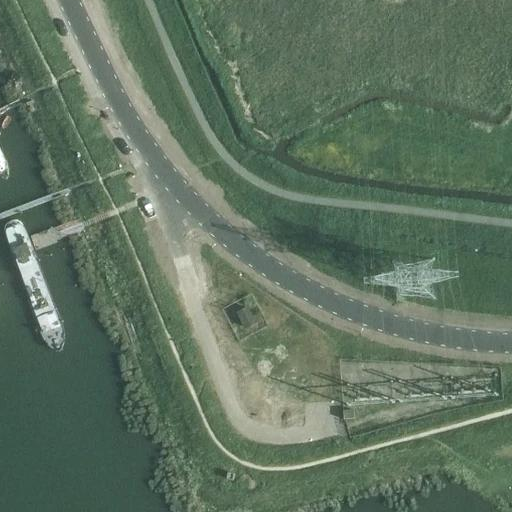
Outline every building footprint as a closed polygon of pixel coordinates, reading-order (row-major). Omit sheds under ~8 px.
[(0,168),(4,180),(5,181),(7,182),(9,182),(10,182),(12,181),(12,179),(13,178),(13,176),(2,147),(1,146),(0,145),(0,168)] [(8,232),(8,233),(39,311),(41,313),(42,316),(44,318),(46,319),(48,321),(50,323),(53,324),(55,325),(57,323),(58,321),(58,319),(59,316),(59,314),(59,312),(59,309),(58,307),(58,305),(24,226),(23,225),(22,224),(21,223),(20,222),(18,221),(17,221),(15,221),(13,222),(12,222),(11,223),(10,224),(9,226),(8,227),(8,228),(8,230),(8,232)] [(0,348),(1,349),(3,350),(5,351),(6,351),(8,351),(10,350),(12,349),(14,348),(15,347),(16,346),(17,344),(18,342),(18,340),(19,339),(18,337),(18,335),(17,333),(0,282),(0,348)] [(256,323),(249,309),(239,314),(246,328),(256,323)] [(355,420),(355,411),(344,412),(344,420),(346,420),(355,420)]
